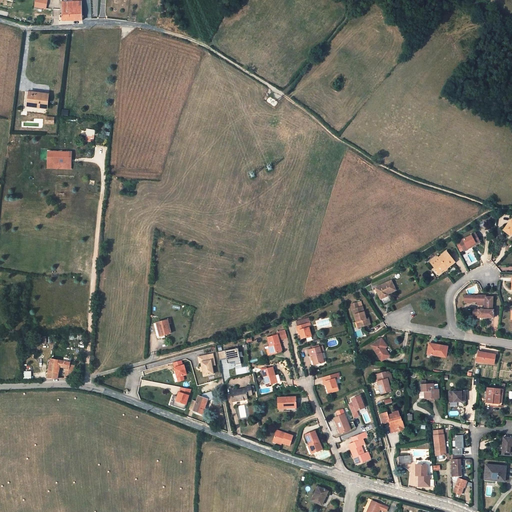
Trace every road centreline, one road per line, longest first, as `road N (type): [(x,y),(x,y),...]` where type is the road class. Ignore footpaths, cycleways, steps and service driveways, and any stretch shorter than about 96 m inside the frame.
road 1 (residential): [(84,384),(337,476)]
road 2 (residential): [(0,20),(28,28),(121,22),(163,30)]
road 3 (track): [(163,30),(207,46),(283,93)]
